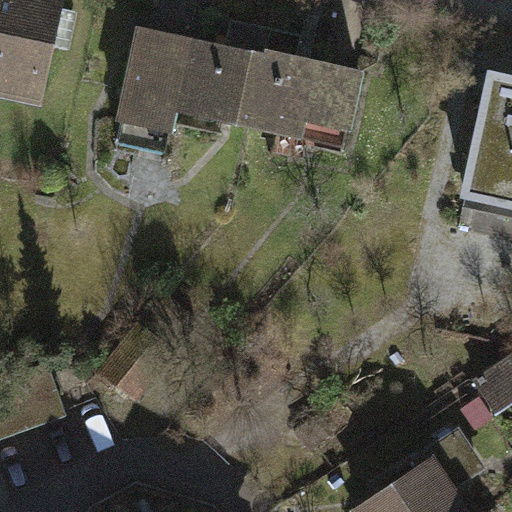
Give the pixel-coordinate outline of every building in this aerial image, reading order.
[(54,0),(0,0),(0,87),(35,96),(54,0)] [(250,123),(271,27),(230,18),(223,47),(138,29),(119,117),(172,129),(177,107),(250,123)] [(303,34),(271,27),(250,123),(297,133),(295,141),(340,151),(358,69),(298,56),(303,34)] [(511,79),(491,75),(467,195),(511,203),(511,79)] [(138,321),(99,367),(130,393),(169,348),(138,321)] [(511,348),(472,376),(493,413),(511,400),(511,348)] [(44,362),(0,378),(0,433),(63,410),(44,362)] [(363,511),(465,511),(446,480),(476,461),(457,430),(419,455),(428,470),(363,511)]
